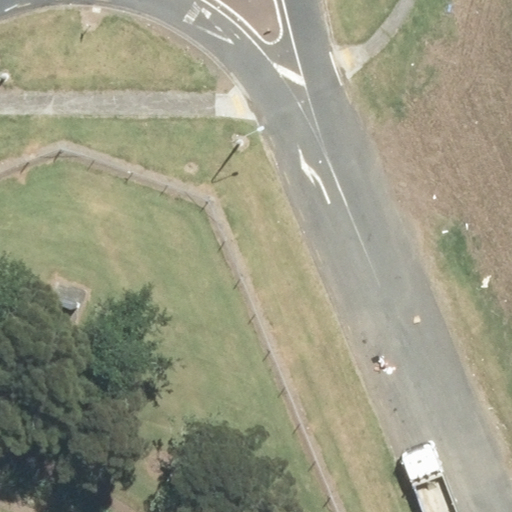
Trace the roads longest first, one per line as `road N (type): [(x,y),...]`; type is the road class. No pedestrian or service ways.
road 1 (unclassified): [(475,511),(296,82)]
road 2 (unclassified): [(296,82),(196,0)]
